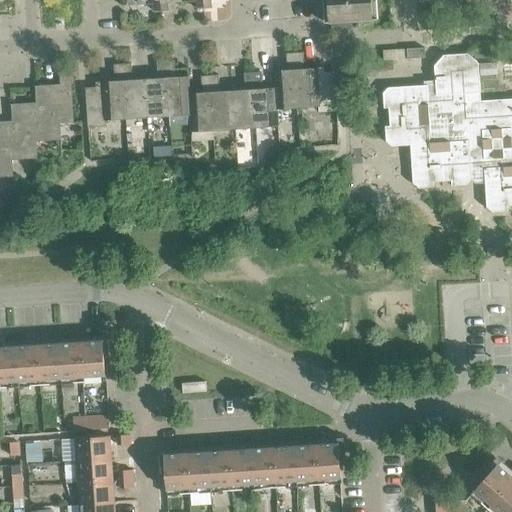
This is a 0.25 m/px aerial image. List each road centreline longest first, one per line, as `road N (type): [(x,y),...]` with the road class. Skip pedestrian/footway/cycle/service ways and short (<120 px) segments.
road 1 (residential): [(21,47),(239,32),(362,35)]
road 2 (residential): [(130,297),(325,401),(364,412)]
road 3 (residential): [(148,511),(130,297)]
road 4 (residential): [(510,410),(364,412)]
road 5 (residential): [(0,303),(130,297)]
